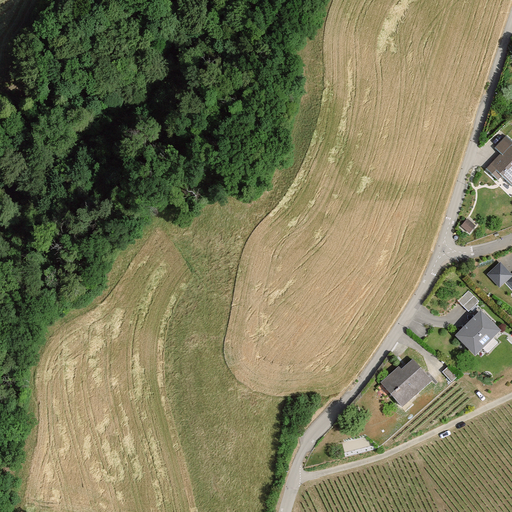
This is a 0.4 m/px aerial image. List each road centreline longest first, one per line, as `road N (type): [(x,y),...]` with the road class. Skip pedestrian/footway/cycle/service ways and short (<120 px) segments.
road 1 (unclassified): [(222,0),(194,44),(121,119),(0,197)]
road 2 (residential): [(286,511),(309,445),(372,370),(438,258)]
road 3 (residential): [(438,258),(511,35)]
road 4 (track): [(295,479),(383,455),(511,394)]
